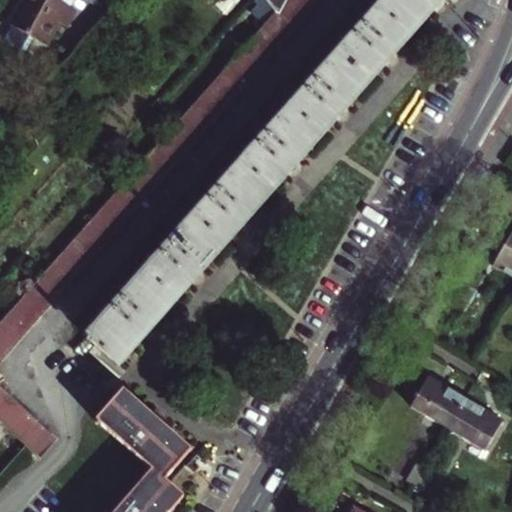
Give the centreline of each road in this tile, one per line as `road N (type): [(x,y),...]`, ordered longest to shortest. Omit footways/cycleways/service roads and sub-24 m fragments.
road 1 (primary): [(511,12),(476,97),(234,511)]
road 2 (primary): [(262,511),(511,73)]
road 3 (unknown): [(316,416),(442,467)]
